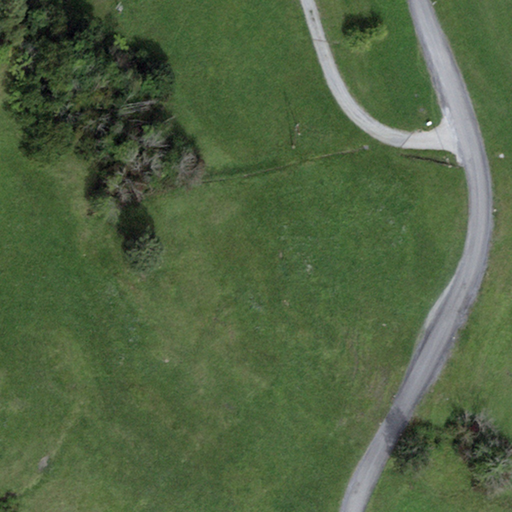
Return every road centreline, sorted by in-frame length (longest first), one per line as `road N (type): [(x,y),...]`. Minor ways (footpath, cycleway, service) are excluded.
road 1 (unclassified): [(460,130),(476,195),(471,259),(351,511)]
road 2 (residential): [(460,130),(403,139),(354,117),(331,91),(303,0)]
road 3 (unclassified): [(411,0),(460,130)]
